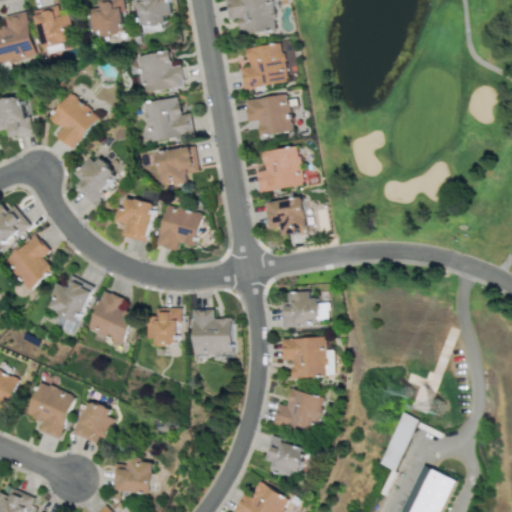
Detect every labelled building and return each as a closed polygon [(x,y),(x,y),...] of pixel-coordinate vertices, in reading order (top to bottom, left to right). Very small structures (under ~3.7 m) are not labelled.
[(94,30),(100,29),(101,36),(125,33),(122,7),(124,6),(123,0),(102,0),(103,6),(91,7),(94,30)] [(172,14),(170,0),(136,0),(139,26),(166,23),(165,15),(172,14)] [(226,0),(229,18),(238,17),(240,33),(276,29),(272,0),(226,0)] [(35,15),(44,47),(77,38),(70,13),(60,16),(57,4),(41,8),(43,13),(35,15)] [(0,61),(35,53),(26,11),(4,16),(7,25),(0,26),(0,61)] [(244,88),(288,81),(282,42),(247,47),(249,66),(241,67),(244,88)] [(184,86),(181,64),(171,66),(169,50),(137,55),(142,92),(184,86)] [(50,117),(62,128),(56,135),(73,149),(100,117),(70,92),(50,117)] [(31,131),(19,94),(0,99),(0,129),(5,128),(8,138),(31,131)] [(246,99),(248,121),(258,120),(260,135),(292,131),(287,94),(246,99)] [(191,112),(181,113),(178,96),(143,101),(148,140),(194,134),(191,112)] [(198,170),(196,159),(192,159),(190,146),(155,151),(161,185),(187,181),(185,172),(198,170)] [(303,186),(298,146),(262,150),(264,169),(257,170),(259,191),(303,186)] [(92,203),(105,191),(103,189),(118,175),(100,156),(95,161),(90,157),(74,172),(81,179),(75,184),(92,203)] [(145,241),(155,204),(123,195),(117,220),(124,222),(121,235),(145,241)] [(263,202),(268,228),(281,226),(282,235),(308,231),(302,196),(263,202)] [(29,223),(14,204),(7,210),(1,203),(0,203),(0,244),(2,245),(29,223)] [(156,244),(177,250),(179,241),(195,246),(203,213),(167,203),(156,244)] [(5,261),(30,289),(53,269),(42,256),(50,250),(35,234),(5,261)] [(78,320),(91,289),(72,281),(69,288),(58,283),(47,307),(78,320)] [(122,343),(133,314),(118,308),(123,297),(103,289),(88,328),(96,331),(93,338),(101,341),(104,336),(122,343)] [(319,324),(318,297),(311,297),(311,290),(288,291),(288,301),(281,301),(282,325),(319,324)] [(319,303),(320,319),(328,319),(328,302),(319,303)] [(179,307),(156,307),(155,316),(148,316),(147,337),(155,337),(154,344),(179,345),(179,307)] [(192,309),(193,354),(233,353),(232,317),(214,318),(213,308),(192,309)] [(282,338),(283,359),(292,359),(293,377),(336,375),(335,349),(327,349),(326,336),(282,338)] [(0,404),(8,407),(20,378),(0,370),(0,404)] [(59,438),(76,395),(40,381),(26,414),(43,421),(39,430),(59,438)] [(326,398),(293,387),(287,405),(279,403),(273,422),(315,436),(326,398)] [(75,433),(97,443),(100,435),(109,438),(118,418),(111,415),(114,409),(90,398),(75,433)] [(395,471),(418,419),(402,412),(379,463),(395,471)] [(273,462),(271,471),(291,475),(292,470),(301,472),(307,445),(270,437),(265,460),(273,462)] [(151,493),(155,462),(142,461),(143,457),(129,456),(128,465),(119,464),(116,489),(151,493)] [(434,466),(412,511),(440,511),(457,478),(434,466)] [(244,492),(234,510),(237,511),(284,511),(292,499),(262,481),(253,497),(244,492)] [(24,511),(31,495),(11,487),(8,495),(0,492),(0,511),(24,511)]
